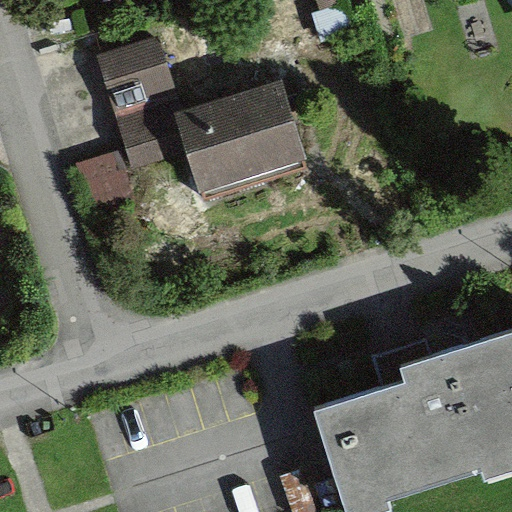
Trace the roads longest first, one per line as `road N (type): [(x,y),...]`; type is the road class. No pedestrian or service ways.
road 1 (residential): [(111,363),(511,237)]
road 2 (residential): [(111,363),(0,10)]
